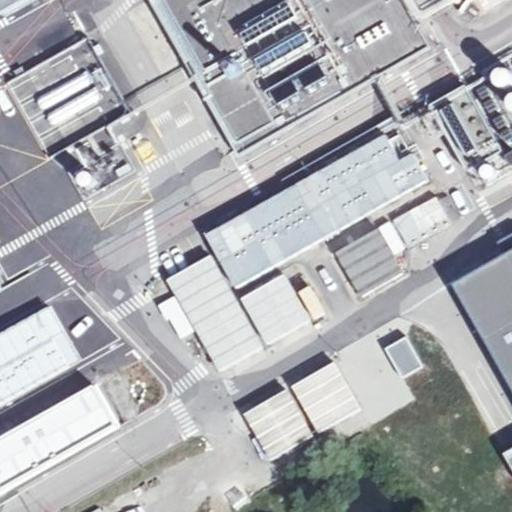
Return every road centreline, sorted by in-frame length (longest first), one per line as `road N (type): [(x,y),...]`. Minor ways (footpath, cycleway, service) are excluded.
road 1 (unknown): [(56,0),(14,50),(12,84),(37,158),(148,324),(168,202),(189,185)]
road 2 (unknown): [(189,185),(511,25)]
road 3 (unknown): [(103,0),(189,185)]
